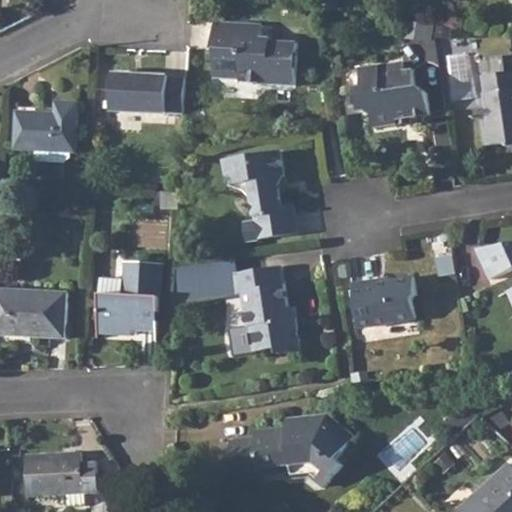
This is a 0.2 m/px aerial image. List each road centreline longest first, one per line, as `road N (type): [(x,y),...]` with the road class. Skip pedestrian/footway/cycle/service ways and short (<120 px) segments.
road 1 (residential): [(0,403),(124,397),(155,505)]
road 2 (residential): [(360,221),(511,200)]
